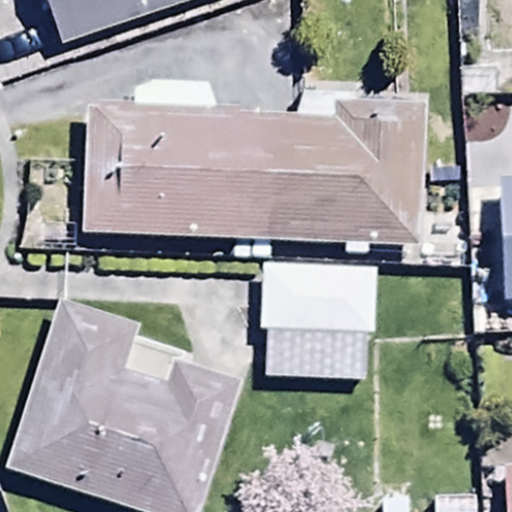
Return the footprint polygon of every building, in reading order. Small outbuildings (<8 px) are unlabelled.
[(44,0),(57,40),(181,0),(44,0)] [(289,109),(211,106),(212,83),(128,80),(127,103),(84,102),(80,235),(337,243),(337,255),(362,256),(362,248),(404,250),(403,271),(453,272),(455,221),(418,219),(422,102),(356,100),(356,85),(290,83),(289,109)] [(469,285),(511,283),(511,119),(488,121),(492,209),(465,210),(469,285)] [(51,260),(0,421),(0,433),(178,489),(233,317),(51,260)] [(370,263),(256,262),(255,331),(261,332),(261,381),(361,381),(361,336),(369,336),(370,263)] [(511,511),(511,465),(499,466),(501,511),(511,511)]
